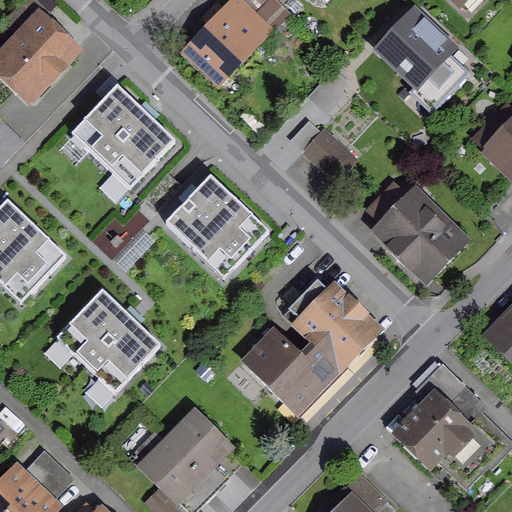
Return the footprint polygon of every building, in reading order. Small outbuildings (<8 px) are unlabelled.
[(17,32),(0,50),(0,76),(31,106),(85,48),(49,15),(59,5),(53,0),(28,0),(7,23),(17,32)] [(200,72),(218,89),(222,89),(231,79),(227,75),(257,43),(260,45),(289,15),(273,0),(268,0),(253,17),(242,28),(227,13),(188,54),(204,68),(200,72)] [(235,0),(253,17),(268,0),(235,0)] [(380,51),(439,107),(468,77),(409,21),(380,51)] [(329,114),(354,86),(334,69),(310,97),(329,114)] [(72,136),(130,191),(175,144),(117,89),(72,136)] [(301,106),(277,130),(290,142),(313,118),(301,106)] [(492,151),(511,170),(511,113),(507,109),(476,141),(490,154),(492,151)] [(0,120),(0,164),(2,166),(24,144),(0,120)] [(292,143),(336,184),(356,162),(313,121),(292,143)] [(166,225),(223,280),(268,234),(211,180),(166,225)] [(430,276),(459,247),(411,201),(410,202),(395,188),(370,214),(384,228),(383,230),(430,276)] [(0,269),(2,267),(32,295),(66,259),(7,203),(0,211),(0,269)] [(239,361),(295,416),(382,329),(335,281),(292,324),(311,343),(302,353),(274,326),(239,361)] [(58,341),(115,395),(160,348),(103,293),(58,341)] [(511,303),(481,335),(511,365),(511,303)] [(399,436),(431,466),(436,461),(467,491),(489,469),(492,472),(511,450),(511,449),(492,430),(483,440),(469,426),(483,412),(483,408),(445,370),(420,395),(430,405),(399,436)] [(171,497),(186,511),(196,511),(229,480),(216,467),(235,447),(194,407),(159,442),(154,437),(133,458),(162,487),(157,493),(166,502),(171,497)] [(55,487),(70,472),(47,448),(31,463),(55,487)] [(0,511),(15,511),(36,490),(16,471),(3,485),(0,481),(0,511)] [(325,511),(372,511),(384,500),(360,477),(325,511)] [(53,511),(56,509),(36,490),(15,511),(53,511)] [(176,511),(166,502),(157,493),(146,504),(154,511),(176,511)] [(108,511),(102,505),(96,511),(87,503),(77,511),(108,511)]
